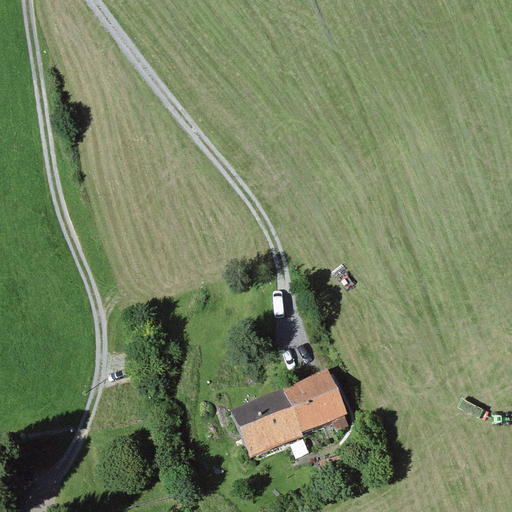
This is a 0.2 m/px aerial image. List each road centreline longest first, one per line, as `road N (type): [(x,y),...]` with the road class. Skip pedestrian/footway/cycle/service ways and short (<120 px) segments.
road 1 (track): [(29,0),(58,196),(99,307),(100,365),(87,427),(38,511)]
road 2 (track): [(93,0),(248,195),(281,254),(290,337),(308,366)]
